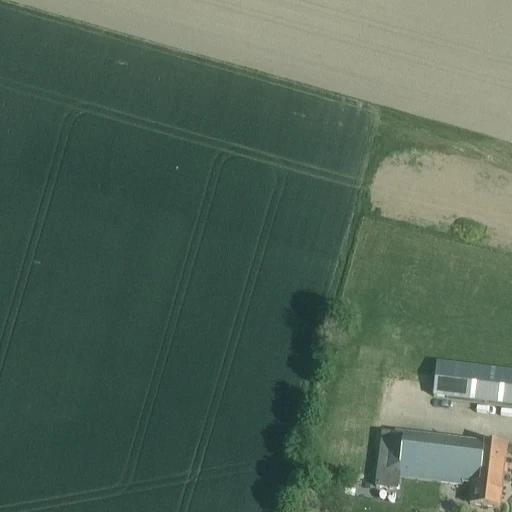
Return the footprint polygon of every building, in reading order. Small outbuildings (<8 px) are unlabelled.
[(370,479),(388,373),(390,359),(343,351),(322,471),(370,479)] [(511,408),(511,374),(435,367),(432,400),(511,408)] [(378,479),(377,490),(397,492),(398,481),(473,488),(471,508),(487,510),(486,511),(493,511),(494,510),(499,511),(505,450),(477,447),(390,438),(382,437),(378,479)] [(346,484),(344,498),(354,500),(357,486),(355,486),(346,484)] [(299,497),(296,506),(306,509),(309,500),(299,497)]
